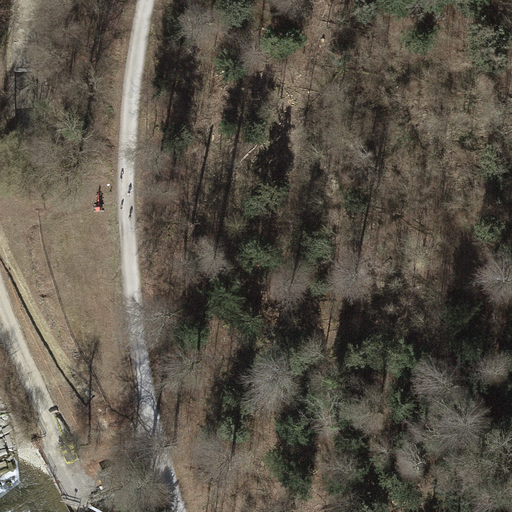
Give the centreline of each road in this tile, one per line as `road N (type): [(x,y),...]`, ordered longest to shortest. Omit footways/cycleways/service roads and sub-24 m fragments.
road 1 (track): [(176,511),(141,370),(126,222),(127,121),(145,0)]
road 2 (track): [(72,450),(57,446),(0,304)]
